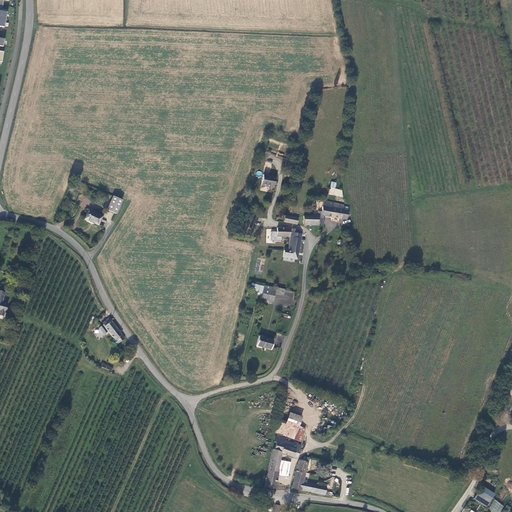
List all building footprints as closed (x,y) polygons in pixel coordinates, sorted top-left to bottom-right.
[(0,0),(0,25),(8,27),(9,23),(6,22),(8,11),(2,10),(3,0),(5,0),(9,1),(9,0),(0,0)] [(275,177),(262,174),(260,185),(273,188),(275,177)] [(328,194),(342,197),(341,190),(329,187),(328,194)] [(115,214),(122,200),(113,195),(106,209),(115,214)] [(322,215),(346,220),(348,211),(343,210),(344,205),(323,201),(321,211),(319,211),(317,214),(322,215)] [(102,215),(88,209),(84,219),(97,225),(102,215)] [(297,218),(285,215),(283,221),(295,224),(297,218)] [(289,229),(277,228),(277,231),(276,236),(281,236),(289,236),(289,229)] [(295,233),(296,229),(292,229),(290,239),(288,248),(288,251),(287,256),(292,257),(296,258),(301,234),(295,233)] [(276,236),(277,231),(270,231),(270,240),(281,241),(281,236),(276,236)] [(263,284),(260,298),(271,301),(273,291),(282,293),(283,288),(263,284)] [(118,342),(124,337),(111,320),(110,321),(108,319),(106,321),(107,323),(104,326),(114,339),(115,339),(118,342)] [(273,340),(259,335),(256,345),(270,350),(273,340)] [(111,371),(112,367),(102,363),(100,366),(111,371)] [(288,413),(286,422),(298,426),(301,417),(288,413)] [(285,424),(279,422),(275,432),(276,433),(300,440),(304,430),(297,428),(298,426),(286,422),(285,424)] [(285,438),(276,435),(274,442),(276,443),(273,450),(272,450),(264,487),(274,488),(277,471),(276,471),(280,453),(291,457),(295,457),(297,456),(300,444),(293,441),(293,442),(286,440),(285,440),(285,438)] [(306,468),(307,462),(299,460),(298,460),(297,465),(291,488),(323,494),(325,486),(312,483),(311,484),(302,482),(305,467),(306,468)] [(488,507),(495,493),(481,485),(474,499),(488,507)] [(494,511),(500,511),(504,504),(493,500),(489,510),(494,511)]
